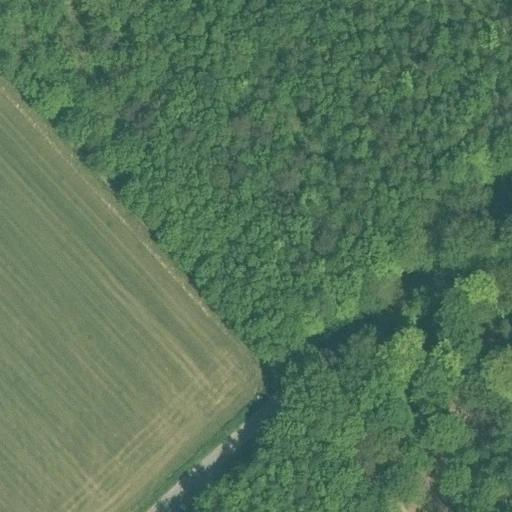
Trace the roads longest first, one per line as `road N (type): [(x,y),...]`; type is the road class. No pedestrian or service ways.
road 1 (unclassified): [(511,187),(161,511)]
road 2 (track): [(0,76),(291,392)]
